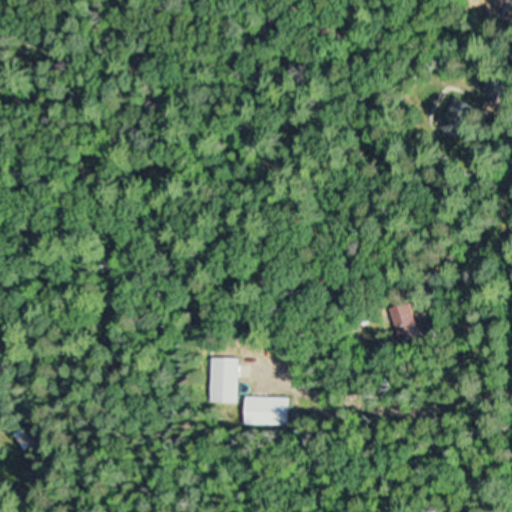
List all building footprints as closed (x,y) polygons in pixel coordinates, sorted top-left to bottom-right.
[(464,98),(486,98),(486,78),(464,78),(464,98)] [(460,113),(432,98),(416,128),(444,143),(460,113)] [(242,359),(212,359),(211,404),(241,405),(242,359)] [(289,399),(246,398),(245,426),(288,427),(289,399)] [(20,453),(30,447),(20,428),(10,434),(20,453)]
